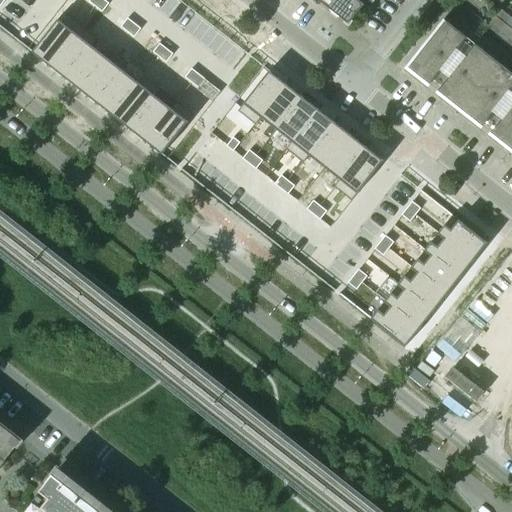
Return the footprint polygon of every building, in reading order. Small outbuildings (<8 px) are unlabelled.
[(317,0),(329,9),(335,0),(317,0)] [(367,9),(374,0),(335,0),(329,9),(348,24),(363,6),(367,9)] [(511,19),(501,10),(485,30),(511,51),(511,19)] [(120,11),(113,20),(119,25),(126,16),(120,11)] [(49,13),(24,45),(41,58),(66,26),(49,13)] [(126,16),(119,25),(125,30),(133,21),(126,16)] [(431,83),(467,38),(443,19),(407,65),(431,83)] [(66,26),(41,58),(57,71),(82,39),(66,26)] [(152,36),(145,45),(151,50),(158,41),(152,36)] [(82,39),(57,71),(73,83),(98,51),(82,39)] [(158,41),(151,50),(157,55),(165,46),(158,41)] [(484,125),(511,88),(511,73),(474,44),(439,89),(484,125)] [(98,51),(73,83),(89,96),(114,64),(98,51)] [(251,56),(226,88),(243,101),(268,69),(251,56)] [(184,61),(177,71),(183,76),(190,66),(184,61)] [(114,64),(89,96),(105,109),(130,77),(114,64)] [(190,66),(183,76),(189,81),(197,71),(190,66)] [(268,69),(243,101),(259,114),(284,82),(268,69)] [(130,77),(105,109),(121,121),(146,89),(130,77)] [(284,82),(259,114),(275,127),(300,95),(284,82)] [(146,89),(121,121),(137,134),(162,102),(146,89)] [(300,95),(275,127),(291,139),(316,107),(300,95)] [(162,102),(137,134),(154,147),(179,115),(162,102)] [(511,146),(511,104),(492,131),(511,146)] [(316,107),(291,139),(307,152),(332,120),(316,107)] [(332,120),(307,152),(323,164),(348,132),(332,120)] [(216,122),(209,132),(215,137),(222,127),(216,122)] [(348,132),(323,164),(340,178),(365,146),(348,132)] [(232,135),(225,144),(231,149),(238,140),(232,135)] [(238,140),(231,149),(237,154),(245,145),(238,140)] [(264,160),(257,170),(263,174),(270,165),(264,160)] [(270,165),(263,174),(269,179),(277,170),(270,165)] [(296,185),(289,195),(295,200),(302,190),(296,185)] [(302,190),(295,200),(301,205),(309,195),(302,190)] [(407,197),(402,204),(411,211),(416,205),(407,197)] [(402,204),(397,210),(406,217),(411,211),(402,204)] [(444,224),(438,232),(473,260),(487,242),(458,219),(450,229),(444,224)] [(380,231),(375,238),(385,245),(390,239),(380,231)] [(431,241),(425,249),(460,277),(473,260),(438,232),(437,233),(443,238),(437,246),(431,241)] [(375,238),(370,244),(380,251),(385,245),(375,238)] [(417,258),(411,266),(447,294),(460,277),(425,249),(424,250),(430,255),(424,263),(417,258)] [(353,265),(348,272),(358,279),(363,273),(353,265)] [(404,275),(398,283),(433,311),(447,294),(411,266),(410,267),(417,272),(410,280),(404,275)] [(348,272),(344,278),(353,285),(358,279),(348,272)] [(391,292),(384,300),(420,328),(433,311),(398,283),(397,284),(403,289),(397,297),(391,292)] [(377,309),(370,318),(406,346),(420,328),(384,300),(384,301),(390,306),(384,314),(377,309)] [(0,467),(21,440),(0,423),(0,467)] [(111,511),(66,476),(62,482),(53,474),(39,491),(49,498),(40,510),(42,511),(111,511)]
